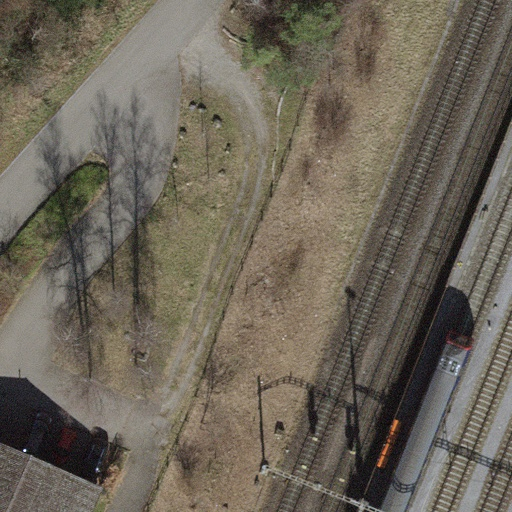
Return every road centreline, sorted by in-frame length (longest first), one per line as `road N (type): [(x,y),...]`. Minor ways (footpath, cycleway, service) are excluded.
road 1 (track): [(154,451),(252,190),(252,118),(223,67),(132,80)]
road 2 (residential): [(0,231),(191,0)]
